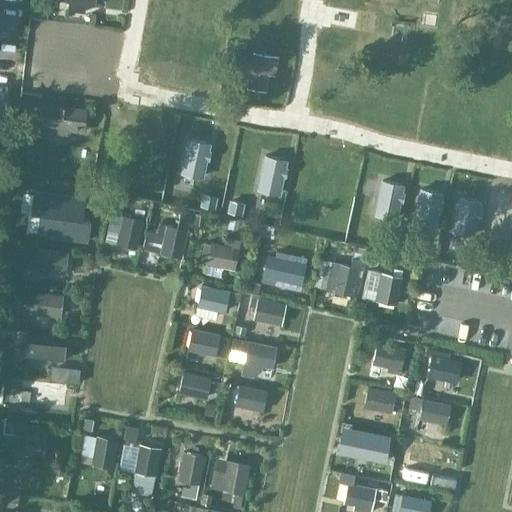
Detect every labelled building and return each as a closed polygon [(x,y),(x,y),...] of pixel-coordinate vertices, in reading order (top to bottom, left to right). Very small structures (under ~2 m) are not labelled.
[(65,0),(66,0),(65,9),(82,10),(83,2),(93,3),(93,0),(65,0)] [(495,7),(494,20),(511,20),(511,7),(495,7)] [(253,52),(246,85),(265,89),(268,74),(274,76),(278,57),(253,52)] [(38,122),(68,126),(78,127),(81,108),(41,103),(38,122)] [(152,122),(150,133),(145,132),(141,152),(164,157),(171,126),(152,122)] [(0,148),(7,150),(10,138),(0,135),(0,148)] [(211,142),(186,137),(179,173),(204,177),(211,142)] [(287,158),(263,153),(256,189),(280,194),(287,158)] [(404,184),(380,179),(373,215),(397,220),(404,184)] [(442,192),(417,187),(410,222),(435,227),(442,192)] [(34,192),(31,214),(39,215),(39,213),(81,219),(81,218),(84,198),(34,192)] [(201,194),(198,206),(212,208),(215,197),(201,194)] [(481,200),(458,195),(450,231),(474,235),(481,200)] [(228,200),(226,212),(240,214),(242,203),(228,200)] [(511,230),(511,207),(499,204),(495,222),(491,221),(487,238),(509,243),(511,230)] [(150,231),(145,251),(181,258),(187,230),(186,230),(188,223),(190,213),(178,211),(175,227),(165,225),(157,224),(155,232),(150,231)] [(39,215),(36,234),(86,241),(89,219),(81,218),(81,219),(39,213),(39,215)] [(121,216),(111,214),(106,230),(117,232),(114,243),(136,248),(142,220),(140,220),(141,214),(133,213),(132,218),(121,216)] [(194,213),(192,223),(202,224),(204,214),(194,213)] [(251,224),(248,238),(256,240),(259,226),(251,224)] [(397,235),(381,232),(379,246),(395,249),(397,235)] [(223,238),(222,244),(210,242),(205,263),(233,269),(238,248),(231,246),(233,239),(223,238)] [(65,272),(68,250),(36,246),(33,269),(65,272)] [(294,260),(282,257),(283,253),(274,251),(273,255),(266,254),(261,276),(290,282),(294,260)] [(350,261),(349,265),(337,262),(331,291),(352,296),(359,267),(358,267),(359,263),(350,261)] [(366,268),(360,297),(374,300),(396,305),(402,277),(401,276),(402,270),(393,269),(392,274),(380,271),(366,268)] [(201,284),(196,306),(225,312),(228,301),(233,302),(239,303),(241,295),(235,293),(230,292),(230,290),(201,284)] [(60,316),(63,293),(31,290),(27,312),(60,316)] [(280,325),(285,303),(257,298),(251,318),(280,325)] [(220,334),(220,333),(191,327),(186,349),(215,355),(217,344),(226,347),(228,339),(225,339),(225,336),(220,334)] [(24,335),(22,356),(62,359),(64,338),(24,335)] [(248,340),(247,342),(242,341),(241,349),(246,350),(243,362),(241,372),(251,374),(253,364),(272,368),(276,346),(248,340)] [(400,369),(404,348),(376,342),(371,364),(400,369)] [(439,352),(438,355),(432,354),(427,375),(455,381),(459,360),(447,357),(448,354),(439,352)] [(64,367),(63,381),(77,383),(79,369),(64,367)] [(210,379),(211,376),(182,371),(177,393),(205,398),(208,388),(217,390),(218,381),(210,379)] [(416,376),(413,392),(421,394),(424,378),(416,376)] [(266,389),(238,383),(238,384),(231,382),(228,392),(236,393),(233,405),(262,411),(266,389)] [(50,399),(49,386),(30,387),(30,400),(50,399)] [(391,412),(394,392),(367,386),(362,407),(391,412)] [(445,424),(450,404),(422,398),(417,418),(445,424)] [(44,446),(47,426),(4,421),(3,431),(14,433),(13,443),(44,446)] [(349,432),(345,453),(384,461),(388,439),(389,436),(350,428),(349,432)] [(403,428),(402,442),(417,444),(418,429),(403,428)] [(112,468),(118,440),(96,436),(90,464),(112,468)] [(133,471),(129,492),(152,495),(160,448),(138,443),(137,447),(133,471)] [(419,446),(414,463),(435,469),(440,452),(419,446)] [(176,480),(190,482),(187,497),(195,498),(198,484),(199,484),(204,456),(182,452),(176,480)] [(220,490),(235,492),(232,507),(239,508),(241,493),(243,493),(248,464),(226,459),(220,490)] [(348,467),(347,477),(364,479),(365,469),(348,467)] [(371,508),(376,487),(347,481),(342,502),(371,508)] [(427,511),(431,498),(402,493),(397,492),(394,503),(400,504),(397,511),(427,511)]
